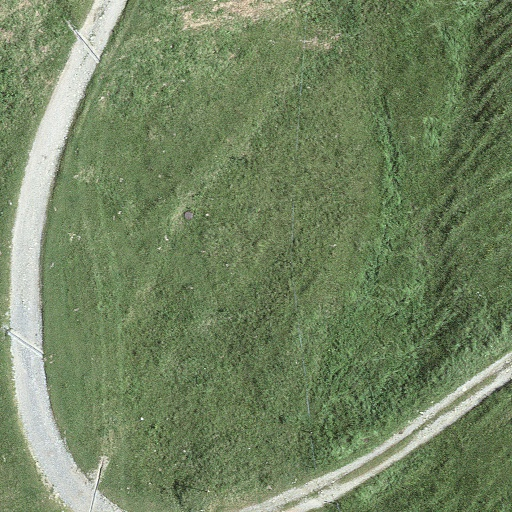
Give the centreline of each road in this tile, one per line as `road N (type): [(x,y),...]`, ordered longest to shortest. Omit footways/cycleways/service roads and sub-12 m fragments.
road 1 (track): [(106,0),(43,156),(27,230),(27,375),(38,440),(61,482),(92,511)]
road 2 (track): [(270,511),(387,458),(511,365)]
